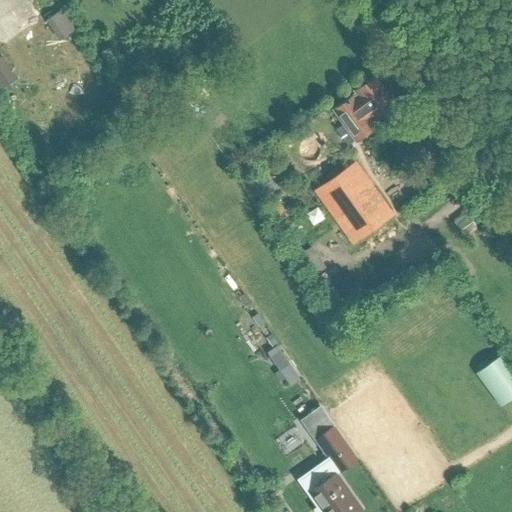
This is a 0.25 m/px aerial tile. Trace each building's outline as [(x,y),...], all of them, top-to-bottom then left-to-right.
[(74,28),(61,8),(43,20),(57,40),(74,28)] [(0,88),(16,77),(0,55),(0,88)] [(374,75),(353,90),(328,108),(352,141),(378,122),(374,117),(394,102),(374,75)] [(351,243),(393,213),(355,159),(312,189),(351,243)] [(275,188),(262,171),(246,182),(259,199),(275,188)] [(498,406),(511,395),(511,371),(499,354),(474,373),(498,406)] [(311,439),(335,472),(355,458),(331,425),(311,439)] [(323,511),(353,511),(360,508),(334,472),(308,490),(323,511)]
